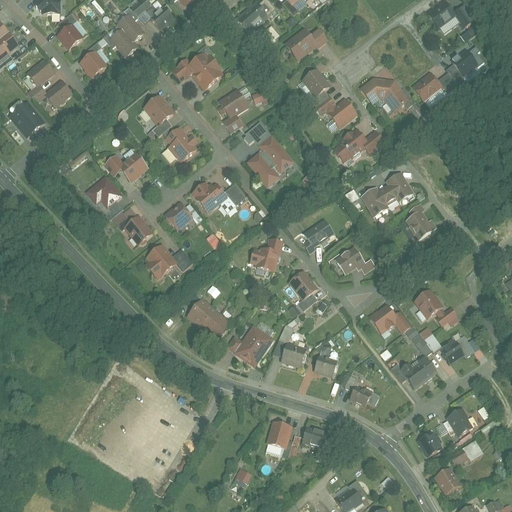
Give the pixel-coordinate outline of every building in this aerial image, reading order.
[(42,0),(40,2),(37,6),(43,12),(43,16),(62,15),(61,0),(42,0)] [(147,0),(144,0),(132,10),(139,18),(153,6),(147,0)] [(178,0),(187,9),(196,0),(178,0)] [(258,4),(238,21),(250,35),(270,18),(258,4)] [(442,32),(456,21),(466,34),(461,38),(466,44),(478,34),(474,28),(483,21),(470,4),(456,15),(448,5),(431,19),(442,32)] [(147,14),(152,20),(159,14),(154,8),(147,14)] [(159,14),(152,20),(163,33),(176,21),(165,9),(159,14)] [(111,41),(127,60),(140,50),(136,44),(146,36),(130,17),(118,28),(122,33),(111,41)] [(0,62),(19,47),(13,40),(5,29),(0,23),(0,62)] [(73,26),(58,38),(69,52),(84,40),(73,26)] [(256,40),(264,49),(278,38),(270,28),(256,40)] [(300,64),(319,50),(320,51),(330,43),(321,31),(312,39),(307,32),(287,48),(300,64)] [(96,52),(80,65),(93,81),(109,68),(96,52)] [(470,54),(455,66),(464,77),(465,79),(480,66),(470,54)] [(206,55),(192,67),(188,61),(174,72),(182,82),(185,80),(186,81),(193,76),(206,92),(224,77),(221,73),(224,71),(212,57),(209,59),(206,55)] [(241,71),(245,67),(235,56),(231,59),(241,71)] [(39,87),(40,88),(42,87),(57,75),(46,62),(30,75),(39,87)] [(464,77),(455,66),(448,72),(457,83),(464,77)] [(317,101),(332,89),(319,72),(304,84),(317,101)] [(432,75),(413,89),(425,105),(444,90),(432,75)] [(450,75),(440,82),(446,90),(455,82),(450,75)] [(374,107),(381,101),(385,102),(396,116),(412,103),(397,83),(375,81),(362,91),(374,107)] [(48,99),(56,110),(74,97),(63,83),(48,94),(46,96),(48,99)] [(48,94),(42,87),(40,88),(39,87),(28,94),(38,107),(48,99),(46,96),(48,94)] [(239,91),(220,103),(230,120),(232,122),(238,117),(251,109),(239,91)] [(320,107),(331,99),(327,93),(317,101),(315,99),(314,100),(320,107)] [(162,97),(145,110),(159,127),(159,128),(169,121),(176,115),(162,97)] [(320,107),(317,110),(324,119),(338,108),(331,99),(320,107)] [(328,116),(341,132),(360,117),(347,101),(328,116)] [(28,140),(47,124),(29,103),(10,119),(28,140)] [(0,120),(5,126),(11,121),(4,112),(0,115),(0,120)] [(232,122),(230,120),(224,124),(233,136),(245,128),(238,117),(232,122)] [(174,128),(169,121),(159,128),(159,127),(154,131),(160,139),(174,128)] [(256,148),(269,138),(260,126),(244,138),(246,140),(243,142),(248,148),(253,144),(256,148)] [(171,150),(183,164),(199,151),(197,148),(200,146),(193,137),(190,140),(182,130),(168,141),(174,147),(171,150)] [(377,134),(366,143),(358,133),(335,152),(346,165),(364,150),(372,159),(387,146),(377,134)] [(261,155),(247,167),(267,192),(279,183),(277,181),(293,168),(269,138),(256,148),(261,155)] [(85,155),(69,168),(73,172),(88,159),(85,155)] [(122,174),(131,185),(149,171),(137,155),(124,165),(119,169),(122,174)] [(119,169),(124,165),(119,158),(107,167),(116,179),(122,174),(119,169)] [(391,210),(389,207),(398,201),(400,205),(416,196),(403,174),(387,184),(389,187),(380,192),(378,189),(363,199),(375,220),(391,210)] [(307,193),(316,186),(309,176),(300,183),(307,193)] [(102,203),(108,210),(117,204),(123,199),(106,178),(86,195),(96,207),(98,206),(102,203)] [(207,184),(193,196),(209,217),(229,200),(219,187),(215,190),(213,186),(211,188),(207,184)] [(237,186),(227,194),(239,208),(248,200),(237,186)] [(344,197),(349,206),(357,201),(352,192),(344,197)] [(124,212),(117,204),(108,210),(102,203),(98,206),(107,217),(105,219),(110,225),(113,222),(122,214),(124,212)] [(186,211),(182,205),(166,218),(179,233),(195,221),(186,211)] [(191,206),(186,211),(195,221),(199,226),(204,222),(191,206)] [(410,214),(414,219),(407,224),(421,243),(439,230),(433,221),(430,224),(423,215),(426,212),(422,206),(410,214)] [(124,231),(139,218),(132,210),(124,216),(122,214),(113,222),(122,233),(124,231)] [(155,236),(139,218),(124,231),(130,239),(127,242),(136,253),(155,236)] [(295,240),(303,235),(293,221),(286,227),(295,240)] [(317,251),(315,249),(335,235),(326,221),(305,236),(309,241),(304,245),(310,255),(317,251)] [(216,251),(223,246),(214,235),(207,240),(216,251)] [(262,250),(261,253),(255,251),(251,266),(257,268),(257,269),(276,274),(284,243),(269,239),(266,251),(262,250)] [(163,247),(146,261),(149,265),(145,268),(157,283),(177,268),(179,267),(173,260),(163,247)] [(372,260),(367,264),(356,248),(337,261),(347,277),(357,269),(359,272),(362,270),(366,275),(377,267),(372,260)] [(182,252),(173,260),(179,267),(177,268),(182,275),(193,266),(182,252)] [(304,302),(320,290),(306,272),(290,284),(304,302)] [(215,300),(219,294),(212,288),(207,294),(215,300)] [(443,310),(445,309),(432,291),(415,304),(429,321),(437,315),(443,310)] [(299,305),(305,312),(319,301),(314,295),(304,303),(303,301),(299,305)] [(218,345),(233,328),(203,301),(188,318),(218,345)] [(317,313),(323,316),(329,306),(323,303),(317,313)] [(383,335),(396,326),(403,335),(413,328),(402,313),(397,317),(387,305),(370,318),(383,335)] [(296,318),(301,313),(296,306),(290,310),(296,318)] [(437,321),(443,328),(458,317),(452,309),(446,314),(443,310),(437,315),(440,319),(437,321)] [(281,341),(289,344),(295,330),(286,327),(281,341)] [(236,357),(256,370),(276,341),(255,328),(244,344),(237,355),(236,357)] [(414,328),(407,334),(412,341),(420,335),(414,328)] [(429,329),(421,335),(425,341),(434,335),(429,329)] [(435,354),(443,348),(434,336),(426,342),(435,354)] [(228,349),(237,355),(244,344),(236,338),(228,349)] [(468,359),(476,354),(465,338),(458,343),(468,359)] [(275,356),(284,359),(288,345),(280,342),(275,356)] [(314,347),(297,342),(295,348),(312,353),(314,347)] [(329,342),(318,350),(322,355),(333,347),(329,342)] [(457,343),(442,352),(451,366),(466,357),(457,343)] [(308,352),(289,347),(283,365),(302,370),(308,352)] [(388,363),(395,358),(389,350),(382,356),(388,363)] [(340,363),(320,357),(315,374),(335,380),(340,363)] [(368,366),(374,369),(377,363),(371,360),(368,366)] [(402,372),(416,391),(438,374),(428,360),(415,369),(412,365),(402,372)] [(359,389),(365,377),(355,372),(346,389),(356,394),(358,389),(359,389)] [(356,394),(351,403),(366,411),(369,406),(373,397),(359,389),(358,389),(356,394)] [(369,406),(376,410),(382,399),(375,395),(373,397),(369,406)] [(483,409),(477,412),(482,422),(488,419),(483,409)] [(459,439),(475,429),(464,411),(448,421),(449,422),(454,431),(459,439)] [(454,431),(449,422),(444,425),(450,434),(454,431)] [(286,451),(288,452),(290,443),(294,430),(274,424),(268,446),(270,447),(286,451)] [(333,436),(309,429),(304,446),(328,453),(333,436)] [(430,461),(445,452),(434,435),(419,445),(430,461)] [(305,440),(296,437),(294,444),(293,448),(300,450),(302,450),(305,440)] [(477,442),(464,450),(473,463),(485,455),(477,442)] [(283,459),(289,461),(290,459),(293,448),(294,444),(290,443),(288,452),(286,451),(283,459)] [(286,451),(270,447),(267,455),(283,459),(286,451)] [(290,459),(297,461),(300,450),(293,448),(290,459)] [(464,452),(451,460),(457,470),(470,461),(464,452)] [(237,480),(249,486),(254,477),(241,470),(236,480),(237,480)] [(447,498),(463,488),(452,470),(436,480),(447,498)] [(243,497),(249,486),(237,480),(232,491),(243,497)] [(362,500),(368,495),(358,483),(350,489),(352,492),(354,490),(362,500)] [(337,503),(343,511),(354,511),(364,504),(353,490),(337,503)]
